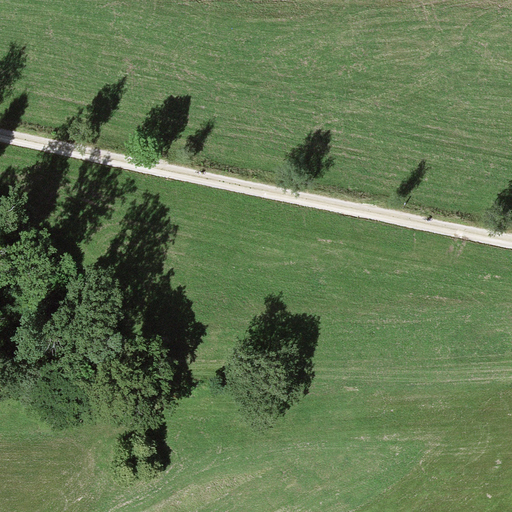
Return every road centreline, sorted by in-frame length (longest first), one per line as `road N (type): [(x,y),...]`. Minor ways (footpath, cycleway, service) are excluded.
road 1 (track): [(511,242),(0,133)]
road 2 (track): [(511,377),(0,422)]
